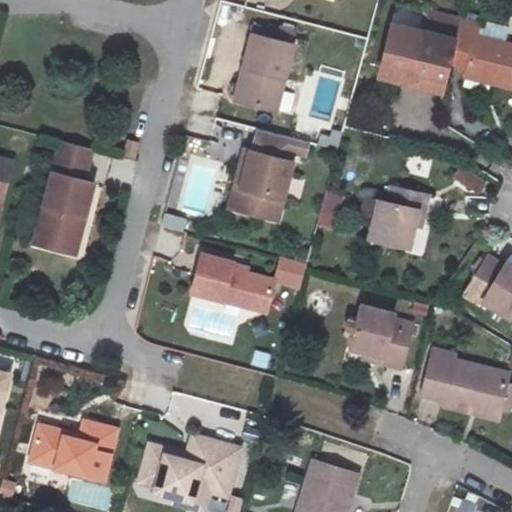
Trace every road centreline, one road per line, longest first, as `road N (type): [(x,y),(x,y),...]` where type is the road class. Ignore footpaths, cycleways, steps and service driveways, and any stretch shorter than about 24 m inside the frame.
road 1 (residential): [(53,0),(180,34),(97,348)]
road 2 (residential): [(250,397),(97,348)]
road 3 (residential): [(412,511),(426,463),(444,450),(511,480)]
